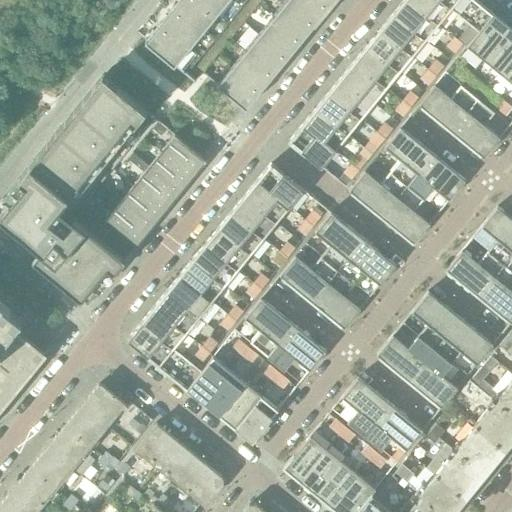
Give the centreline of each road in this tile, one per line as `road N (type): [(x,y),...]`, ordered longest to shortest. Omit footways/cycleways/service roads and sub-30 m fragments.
road 1 (residential): [(375,0),(93,340)]
road 2 (residential): [(511,154),(249,473)]
road 3 (unknown): [(492,328),(258,137)]
road 4 (residential): [(93,340),(249,473)]
road 5 (unknown): [(278,295),(421,414)]
road 6 (residential): [(93,340),(0,454)]
road 7 (unknown): [(93,340),(0,251)]
